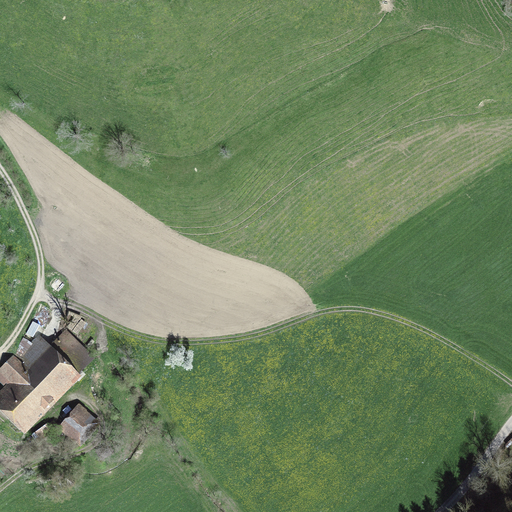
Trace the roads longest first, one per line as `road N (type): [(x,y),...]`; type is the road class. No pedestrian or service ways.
road 1 (track): [(511,384),(436,335),(367,309),(323,311),(237,338),(175,342),(140,337),(37,293)]
road 2 (track): [(0,171),(41,268),(30,308),(0,351)]
road 3 (track): [(0,489),(29,467),(94,443),(99,415),(76,394)]
